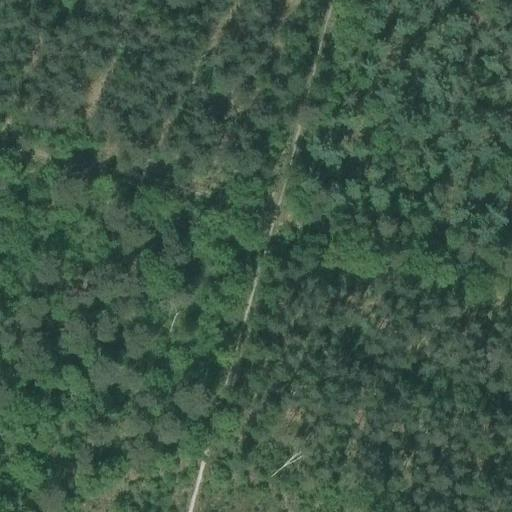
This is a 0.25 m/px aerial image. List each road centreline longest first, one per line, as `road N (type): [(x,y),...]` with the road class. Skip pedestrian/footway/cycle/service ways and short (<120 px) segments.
road 1 (track): [(329,0),(186,511)]
road 2 (track): [(264,220),(0,152)]
